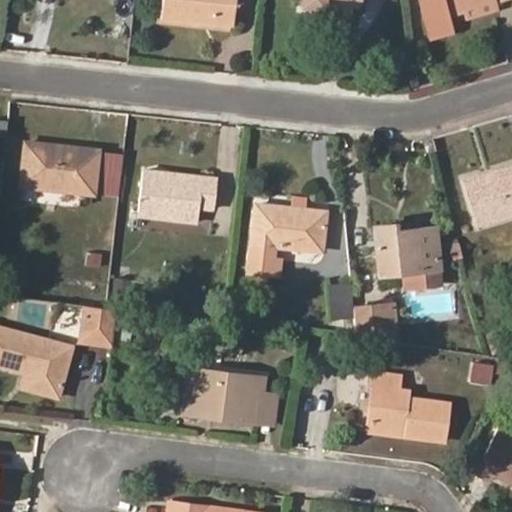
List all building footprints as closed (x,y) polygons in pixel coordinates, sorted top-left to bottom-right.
[(162,0),(160,16),(232,22),(234,0),(162,0)] [(304,0),(303,5),(325,8),(325,0),(304,0)] [(418,0),(429,36),(451,29),(448,14),(464,9),(495,0),(418,0)] [(495,0),(464,9),(467,18),(498,8),(495,0)] [(0,136),(6,137),(8,119),(0,117),(0,136)] [(94,193),(98,149),(25,141),(20,184),(94,193)] [(511,213),(511,165),(466,180),(479,223),(511,213)] [(212,207),(215,179),(141,170),(137,216),(173,221),(173,218),(196,221),(198,206),(212,207)] [(306,198),(290,196),(287,208),(304,210),(306,198)] [(304,210),(287,208),(255,204),(247,272),(278,277),(281,258),(276,257),(276,247),(318,252),(323,213),(304,210)] [(136,227),(170,232),(173,221),(137,216),(136,227)] [(397,229),(396,223),(370,226),(375,273),(439,266),(435,227),(407,228),(407,234),(397,235),(397,229)] [(126,305),(129,280),(113,277),(110,303),(126,305)] [(349,317),(346,283),(329,285),(334,320),(349,317)] [(98,342),(114,343),(118,309),(105,307),(86,304),(84,318),(100,319),(98,342)] [(352,307),(355,338),(391,343),(388,304),(352,307)] [(391,343),(399,344),(397,304),(388,304),(391,343)] [(84,318),(81,340),(98,342),(100,319),(84,318)] [(58,396),(70,346),(0,328),(0,367),(25,374),(22,388),(58,396)] [(265,389),(267,373),(191,365),(187,404),(215,407),(214,413),(261,418),(265,389)] [(401,387),(402,374),(370,370),(368,384),(374,385),(370,421),(406,425),(406,432),(447,439),(451,402),(411,396),(412,388),(401,387)] [(261,418),(276,420),(279,390),(265,389),(261,418)] [(187,404),(186,410),(214,413),(215,407),(187,404)] [(370,421),(369,428),(406,432),(406,425),(370,421)] [(511,431),(498,426),(477,472),(493,480),(496,473),(511,480),(511,431)] [(209,507),(209,505),(171,499),(169,511),(260,511),(218,506),(217,509),(209,507)]
